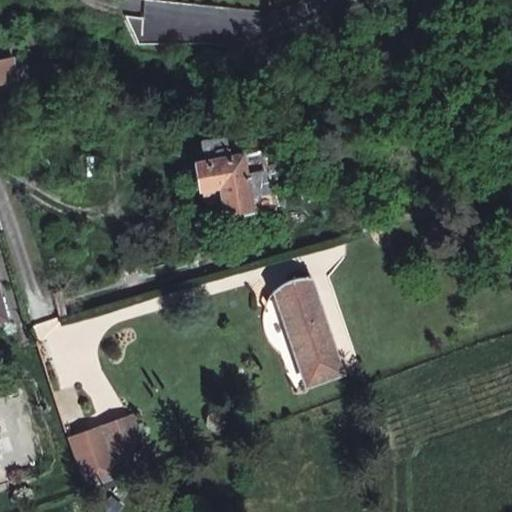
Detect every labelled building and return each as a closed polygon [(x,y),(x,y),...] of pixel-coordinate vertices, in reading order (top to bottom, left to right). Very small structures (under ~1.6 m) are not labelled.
[(0,83),(15,81),(12,60),(0,61),(0,83)] [(229,164),(226,144),(202,148),(205,167),(229,164)] [(205,193),(223,190),(227,211),(229,220),(244,219),(270,215),(261,159),(229,164),(205,167),(201,168),(205,193)] [(205,193),(209,214),(227,211),(223,190),(205,193)] [(270,215),(244,219),(245,228),(251,227),(252,231),(272,228),(270,215)] [(273,335),(308,324),(292,284),(276,291),(261,304),(273,335)] [(289,374),(323,361),(308,324),(273,335),(289,374)] [(331,380),(323,361),(289,374),(296,393),(331,380)] [(105,484),(137,473),(120,423),(89,434),(105,484)]
